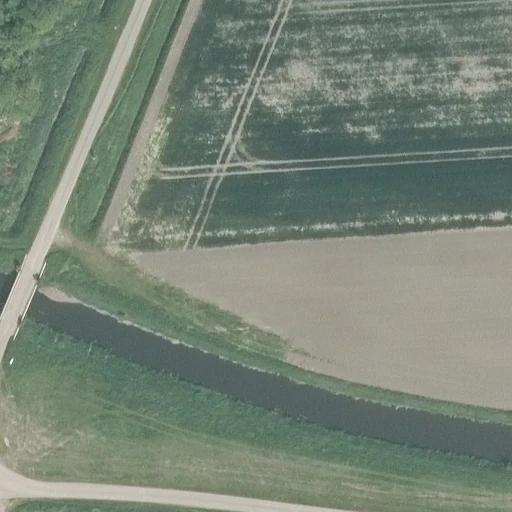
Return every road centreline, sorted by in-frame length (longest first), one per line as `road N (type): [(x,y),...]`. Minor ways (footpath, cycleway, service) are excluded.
road 1 (unclassified): [(0,347),(140,0)]
road 2 (unclassified): [(288,511),(0,490)]
